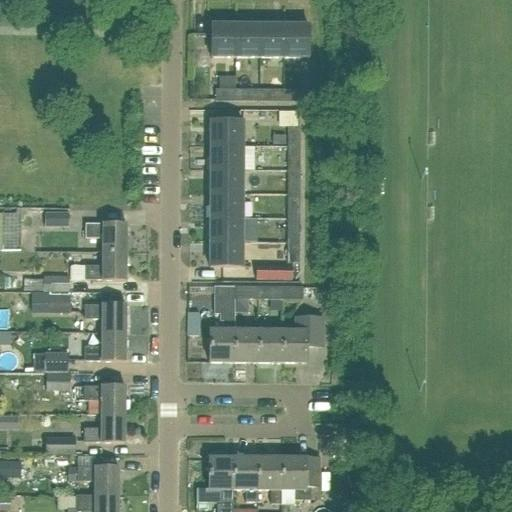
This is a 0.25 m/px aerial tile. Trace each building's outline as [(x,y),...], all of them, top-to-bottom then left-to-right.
[(234,61),(234,28),(210,28),(209,61),(234,61)] [(258,28),(234,28),(234,61),(258,61),(258,28)] [(283,29),(258,28),(258,61),(283,61),(283,29)] [(283,29),(283,61),(307,61),(307,29),(283,29)] [(234,103),(234,91),(215,91),(215,103),(234,103)] [(258,91),(234,91),(234,103),(258,104),(258,91)] [(283,92),(258,91),(258,104),(283,104),(283,92)] [(283,104),(303,104),(303,92),(283,92),(283,104)] [(298,149),(299,129),(296,129),(296,114),(277,114),(277,129),(287,129),(287,149),(298,149)] [(209,149),(242,149),(242,125),(209,125),(209,149)] [(209,149),(209,173),(242,173),(242,149),(209,149)] [(287,174),(298,174),(298,149),(287,149),(287,174)] [(209,173),(209,197),(241,197),(242,173),(209,173)] [(298,198),(298,174),(287,174),(286,198),(298,198)] [(209,197),(209,222),(241,222),(241,197),(209,197)] [(286,198),(286,222),(298,222),(298,198),(286,198)] [(15,214),(0,214),(0,251),(21,251),(21,212),(15,212),(15,214)] [(69,213),(45,213),(45,228),(69,228),(69,213)] [(241,222),(209,222),(209,246),(241,246),(241,222)] [(298,246),(298,222),(286,222),(286,246),(298,246)] [(101,256),(125,256),(125,227),(101,227),(101,228),(84,228),(85,241),(101,242),(101,256)] [(23,248),(34,249),(37,230),(26,229),(23,248)] [(241,246),(209,246),(209,270),(241,270),(241,246)] [(298,246),(286,246),(286,265),(298,265),(298,246)] [(125,284),(125,256),(101,256),(101,269),(84,269),(84,283),(101,283),(101,284),(125,284)] [(269,268),(269,281),(289,281),(289,268),(269,268)] [(68,282),(43,282),(43,284),(20,284),(20,296),(68,296),(68,282)] [(233,366),(234,290),(213,290),(213,317),(222,317),(222,333),(208,333),(208,366),(233,366)] [(233,366),(257,366),(257,333),(233,333),(234,303),(257,303),(258,291),(234,290),(233,366)] [(282,304),(282,291),(258,291),(257,303),(282,304)] [(282,304),(301,304),(302,292),(282,291),(282,304)] [(69,318),(69,299),(45,299),(45,318),(69,318)] [(101,323),(100,337),(124,337),(124,308),(101,308),(101,309),(84,309),(84,322),(101,323)] [(293,334),(281,334),(281,367),(305,367),(305,350),(322,351),(323,322),(293,321),(293,334)] [(257,366),(281,367),(281,334),(257,333),(257,366)] [(124,337),(100,337),(100,351),(84,350),(83,365),(100,365),(100,366),(124,365),(124,337)] [(68,357),(45,357),(45,377),(67,377),(68,357)] [(70,378),(45,378),(45,395),(70,395),(70,378)] [(100,404),(100,417),(124,417),(124,389),(100,389),(100,390),(83,389),(83,391),(75,390),(75,403),(83,403),(100,404)] [(124,446),(124,417),(100,417),(100,431),(83,431),(83,445),(100,445),(100,446),(124,446)] [(0,433),(20,433),(20,420),(0,420),(0,433)] [(74,442),(44,442),(44,458),(74,458),(74,442)] [(231,493),(231,460),(207,460),(206,493),(220,493),(220,505),(231,505),(231,493)] [(255,461),(231,460),(231,493),(244,494),(244,506),(255,506),(255,461)] [(279,461),(255,461),(255,506),(256,506),(256,494),(269,494),(268,508),(279,508),(279,461)] [(279,508),(292,508),(292,504),(316,504),(316,491),(318,491),(318,461),(279,461),(279,508)] [(93,499),(118,498),(118,469),(94,470),(94,471),(77,471),(76,485),(93,485),(93,498),(76,497),(76,499),(93,499)] [(117,511),(118,498),(93,499),(76,499),(76,511),(117,511)]
